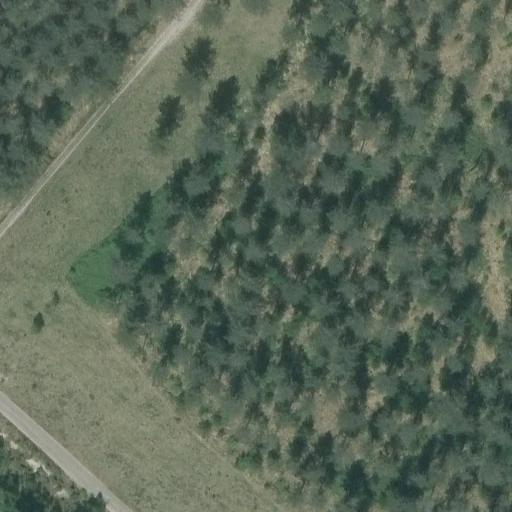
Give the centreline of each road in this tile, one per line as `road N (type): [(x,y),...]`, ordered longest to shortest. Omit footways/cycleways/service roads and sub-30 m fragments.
road 1 (track): [(0,236),(197,0)]
road 2 (track): [(0,420),(104,511)]
